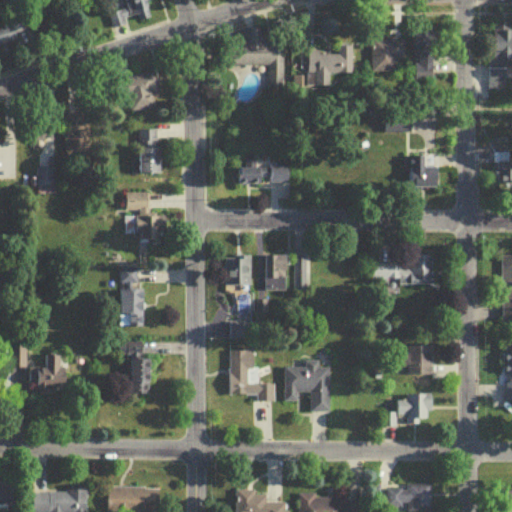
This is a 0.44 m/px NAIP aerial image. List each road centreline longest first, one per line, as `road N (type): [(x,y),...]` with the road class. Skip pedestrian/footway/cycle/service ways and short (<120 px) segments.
road 1 (residential): [(194,511),(189,28),(179,0)]
road 2 (residential): [(511,454),(0,446)]
road 3 (residential): [(466,511),(458,0)]
road 4 (residential): [(511,221),(192,224)]
road 5 (residential): [(260,0),(5,88)]
